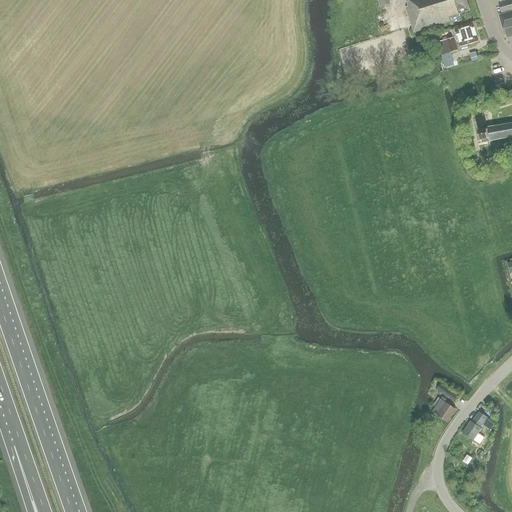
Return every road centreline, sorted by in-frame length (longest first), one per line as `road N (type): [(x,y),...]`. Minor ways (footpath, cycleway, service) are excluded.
road 1 (motorway): [(72,511),(0,303)]
road 2 (tertiary): [(438,476),(445,441),(511,364)]
